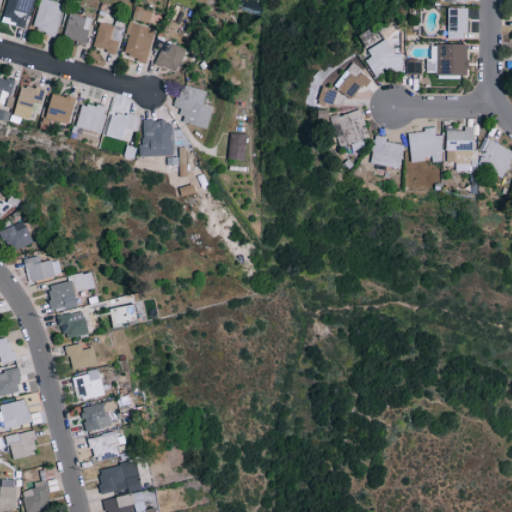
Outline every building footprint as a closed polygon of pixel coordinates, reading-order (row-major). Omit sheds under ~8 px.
[(7,0),(4,20),(28,24),(32,0),(7,0)] [(39,0),(32,28),(54,34),(63,3),(51,0),(39,0)] [(241,0),(241,9),(262,9),(262,0),(251,0),(241,0)] [(150,22),(152,11),(135,7),(132,18),(150,22)] [(467,7),(448,7),(448,38),(467,38),(467,7)] [(62,35),(84,43),(93,20),(70,12),(62,35)] [(94,47),(117,52),(122,26),(99,21),(94,47)] [(145,61),(155,29),(131,22),(122,54),(145,61)] [(186,49),(172,42),(167,52),(161,49),(155,61),(176,71),(186,49)] [(468,44),(432,43),(431,58),(427,58),(427,73),(468,74),(468,44)] [(403,53),(390,53),(390,44),(370,44),(369,58),(372,58),(371,72),(402,73),(403,53)] [(351,99),(369,77),(352,63),(334,85),(351,99)] [(406,73),(421,73),(421,63),(406,63),(406,73)] [(0,110),(1,105),(10,107),(15,80),(0,76),(0,110)] [(31,112),(37,114),(44,90),(21,83),(13,114),(29,119),(31,112)] [(203,104),(207,90),(182,83),(176,106),(181,107),(178,118),(207,126),(213,107),(203,104)] [(46,118),(70,122),(75,97),(51,93),(46,118)] [(106,107),(81,102),(76,126),(101,132),(106,107)] [(359,108),(330,117),(340,147),(350,144),(352,150),(371,144),(359,108)] [(130,140),(135,116),(111,111),(106,136),(130,140)] [(171,120),(143,120),(143,151),(172,150),(171,120)] [(446,161),(455,161),(455,169),(477,169),(477,150),(473,150),(473,126),(464,126),(465,130),(446,130),(446,161)] [(408,131),(411,160),(432,158),(432,161),(443,161),(441,135),(435,135),(435,129),(408,131)] [(245,159),(246,133),(230,132),(229,159),(245,159)] [(387,137),(376,134),(370,162),(399,168),(404,144),(386,140),(387,137)] [(477,165),(502,178),(511,157),(511,150),(490,139),(477,165)] [(32,242),(23,220),(0,230),(9,252),(32,242)] [(58,259),(40,262),(39,255),(25,257),(29,280),(61,275),(58,259)] [(72,274),(74,290),(94,288),(92,272),(72,274)] [(52,310),(76,306),(72,280),(47,285),(52,310)] [(109,309),(112,326),(137,320),(134,303),(109,309)] [(87,332),(84,310),(58,315),(62,337),(87,332)] [(0,357),(1,363),(15,359),(9,335),(0,337),(0,357)] [(70,368),(97,365),(95,347),(81,349),(81,343),(67,345),(70,368)] [(0,371),(0,395),(22,390),(17,368),(0,371)] [(103,395),(100,371),(73,374),(76,398),(103,395)] [(0,411),(4,429),(30,422),(25,399),(0,404),(0,411)] [(86,430),(112,425),(110,413),(118,412),(116,400),(81,407),(86,430)] [(13,459),(38,453),(32,429),(7,436),(13,459)] [(120,456),(117,433),(89,437),(93,460),(120,456)] [(141,486),(135,460),(96,469),(102,495),(141,486)] [(0,511),(11,511),(15,511),(16,479),(0,478),(0,511)] [(21,490),(25,511),(32,511),(51,509),(45,480),(33,482),(34,488),(21,490)] [(105,497),(106,511),(132,511),(131,503),(134,502),(133,494),(105,497)]
